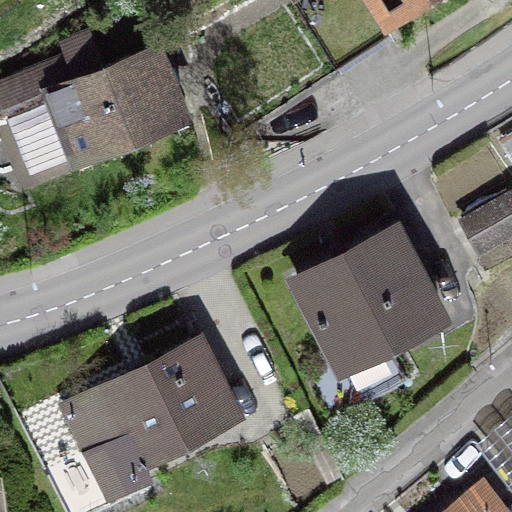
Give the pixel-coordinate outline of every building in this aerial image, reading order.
[(233,133),(336,65),(294,2),(293,0),(280,0),(187,62),(233,133)] [(297,0),(294,2),(336,65),(388,31),(368,0),(297,0)] [(382,0),(389,9),(402,0),(382,0)] [(183,111),(156,43),(49,86),(53,96),(6,115),(30,172),(183,111)] [(491,240),(511,224),(511,192),(476,217),(491,240)] [(395,225),(297,277),(341,361),(439,309),(395,225)] [(198,337),(65,408),(86,448),(44,469),(66,511),(83,511),(148,479),(137,456),(234,407),(198,337)] [(508,479),(511,475),(511,433),(487,454),(508,479)] [(511,511),(483,477),(443,511),(511,511)]
